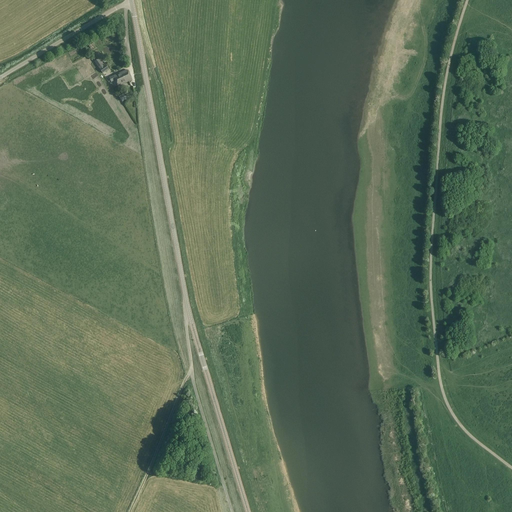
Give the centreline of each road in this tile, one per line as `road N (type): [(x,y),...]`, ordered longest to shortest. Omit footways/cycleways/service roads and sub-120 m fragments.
road 1 (tertiary): [(247,511),(189,316),(131,1)]
road 2 (track): [(188,311),(191,370),(129,511)]
road 3 (unclassified): [(0,78),(131,1)]
